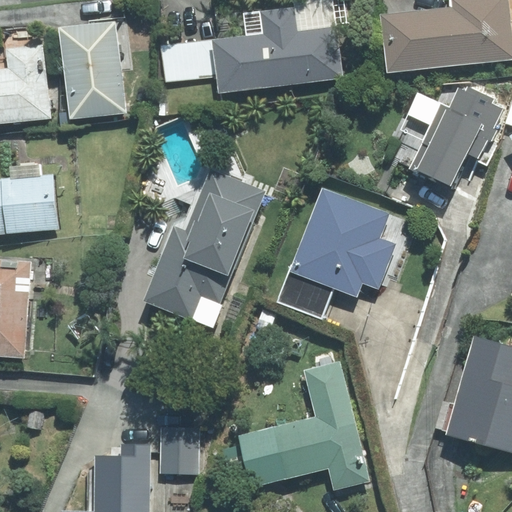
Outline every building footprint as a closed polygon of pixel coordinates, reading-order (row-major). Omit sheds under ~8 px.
[(511,38),(507,0),(475,0),(450,3),(451,12),(377,21),(384,77),(511,60),(511,38)] [(215,97),(346,82),(338,7),(254,17),(257,41),(209,46),(160,52),(164,84),(213,79),(215,97)] [(111,21),(53,31),(68,123),(127,113),(111,21)] [(0,128),(51,122),(41,42),(4,46),(7,74),(0,74),(0,128)] [(445,198),(476,130),(437,112),(406,181),(445,198)] [(52,177),(0,182),(0,241),(57,236),(52,177)] [(136,306),(192,328),(197,305),(215,312),(261,192),(227,179),(188,184),(181,202),(189,217),(179,232),(166,229),(136,306)] [(362,289),(379,295),(396,248),(380,241),(389,217),(318,190),(276,301),(324,319),(335,291),(357,300),(362,289)] [(0,362),(21,365),(31,270),(0,266),(0,362)] [(438,440),(511,460),(511,351),(466,339),(438,440)] [(326,474),(330,494),(367,485),(339,362),(301,371),(314,426),(219,448),(230,497),(326,474)] [(200,433),(157,431),(154,478),(196,481),(200,433)] [(147,511),(148,449),(118,449),(118,461),(91,461),(91,511),(147,511)]
